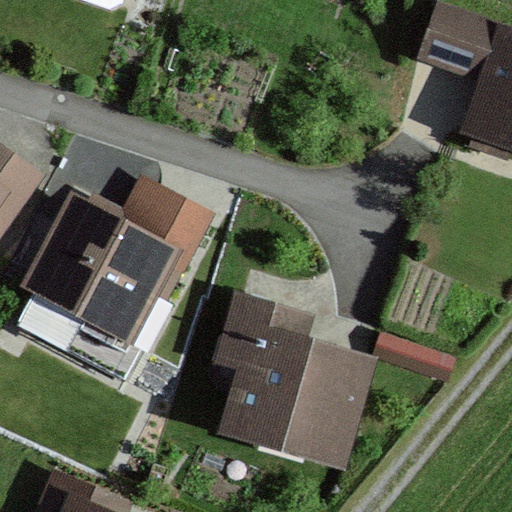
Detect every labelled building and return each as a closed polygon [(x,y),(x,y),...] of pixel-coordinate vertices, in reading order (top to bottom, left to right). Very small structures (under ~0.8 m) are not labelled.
[(83,0),(110,9),(121,4),(122,0),(83,0)] [(508,159),(511,146),(511,45),(467,30),(456,63),(493,76),(469,145),(508,159)] [(0,237),(15,216),(10,212),(35,178),(0,153),(0,237)] [(148,334),(138,329),(152,302),(137,294),(158,255),(78,214),(20,325),(124,379),(148,334)] [(246,382),(235,423),(335,452),(360,368),(286,347),(295,316),(244,301),(222,375),(246,382)] [(381,335),(374,353),(448,378),(454,359),(381,335)] [(114,511),(116,509),(55,483),(42,511),(114,511)]
